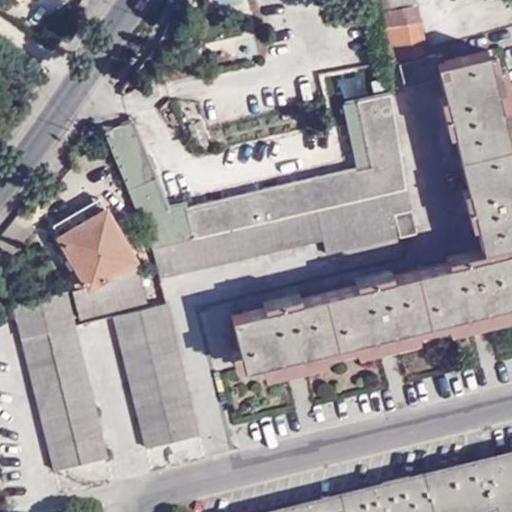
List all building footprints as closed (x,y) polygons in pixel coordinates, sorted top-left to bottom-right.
[(381,0),(392,51),(427,43),(419,0),(381,0)] [(428,48),(427,43),(392,51),(392,55),(428,48)] [(443,78),(480,242),(505,237),(511,235),(511,143),(490,47),(448,56),(445,46),(401,56),(405,85),(443,78)] [(156,245),(410,186),(391,76),(375,78),(378,94),(350,98),(360,165),(186,204),(184,197),(167,201),(130,117),(111,126),(104,123),(101,124),(154,245),(156,245)] [(156,245),(161,273),(326,237),(329,248),(419,227),(410,186),(156,245)] [(60,232),(106,205),(100,194),(54,221),(60,232)] [(79,286),(136,254),(136,253),(106,205),(60,232),(52,235),(68,264),(76,260),(78,266),(70,270),(79,286)] [(505,237),(480,242),(482,248),(506,243),(505,237)] [(511,265),(506,243),(482,248),(232,311),(245,364),(511,296),(511,265)] [(145,298),(136,254),(79,286),(74,289),(80,316),(145,298)] [(13,316),(65,305),(63,295),(62,289),(9,299),(13,316)] [(142,445),(195,435),(167,301),(115,313),(142,445)] [(17,333),(69,323),(65,305),(13,316),(17,333)] [(100,455),(69,323),(17,333),(48,467),(100,455)] [(511,511),(511,468),(319,511),(511,511)]
